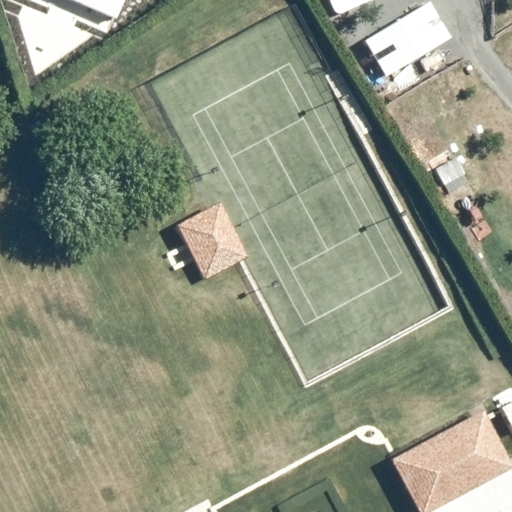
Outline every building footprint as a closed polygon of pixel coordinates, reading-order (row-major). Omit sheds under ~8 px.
[(75,0),(104,12),(108,0),(75,0)] [(387,77),(453,37),(430,0),(429,0),(365,39),(387,77)] [(241,260),(250,255),(220,199),(213,203),(176,223),(205,279),(241,260)] [(511,400),(502,406),(511,425),(511,400)] [(391,458),(419,511),(428,511),(511,467),(511,461),(483,409),(391,458)]
